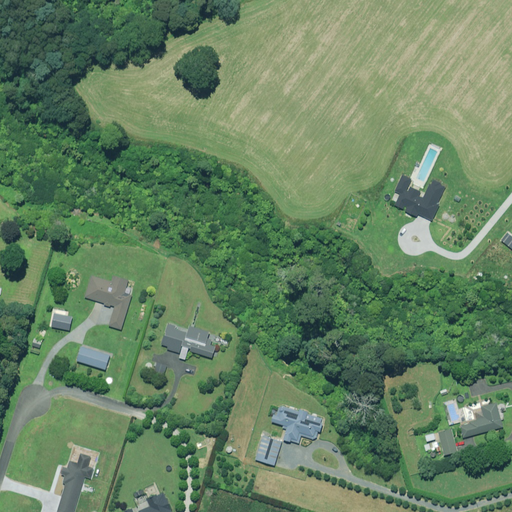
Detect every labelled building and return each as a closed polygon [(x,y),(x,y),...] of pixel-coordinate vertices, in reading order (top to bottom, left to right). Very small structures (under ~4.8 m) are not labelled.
[(130,281),(113,276),(112,282),(93,276),(86,298),(105,304),(105,305),(115,308),(110,327),(122,330),(132,296),(126,294),(130,281)] [(177,327),(170,325),(163,345),(169,347),(168,350),(181,354),(183,347),(192,349),(191,352),(214,359),(217,348),(212,346),(214,341),(209,340),(211,333),(191,327),(189,334),(177,330),(177,327)] [(42,342),(35,340),(33,347),(41,349),(42,342)] [(111,356),(83,347),(78,362),(107,371),(111,356)] [(40,352),(32,350),(30,356),(38,358),(40,352)] [(167,368),(158,365),(155,373),(165,376),(167,368)] [(504,428),(498,403),(483,407),(486,418),(470,422),(471,425),(461,427),(464,438),(504,428)] [(299,415),(277,408),(273,423),(289,427),(285,440),(291,442),(291,441),(300,444),(302,435),(319,440),(325,420),(309,414),(309,412),(300,410),(299,415)] [(459,453),(453,430),(440,433),(445,456),(459,453)] [(437,440),(435,434),(427,437),(428,442),(437,440)] [(282,443),(265,437),(257,460),(275,466),(282,443)] [(434,448),(432,449),(433,452),(432,452),(432,453),(431,453),(431,454),(431,455),(431,456),(431,457),(432,458),(433,458),(433,459),(434,459),(435,459),(436,459),(437,458),(437,457),(438,457),(438,456),(438,455),(438,454),(438,453),(442,452),(440,446),(439,447),(438,441),(433,442),(434,448)] [(152,503),(153,506),(138,511),(134,511),(133,509),(127,511),(172,511),(165,494),(160,496),(155,498),(157,501),(152,503)]
